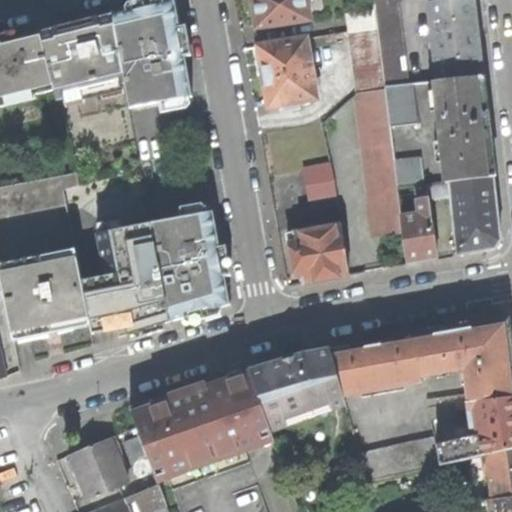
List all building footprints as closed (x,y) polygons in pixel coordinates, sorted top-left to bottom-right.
[(186,57),(180,26),(175,0),(168,0),(112,14),(113,19),(126,86),(130,111),(193,98),(186,57)] [(251,0),(254,13),(257,30),(312,22),(310,7),(314,0),(313,0),(251,0)] [(374,0),(376,11),(385,87),(407,84),(397,2),(401,1),(400,0),(374,0)] [(434,49),(437,80),(482,75),(477,34),(473,0),(462,0),(429,4),(433,36),(428,37),(429,49),(434,49)] [(357,90),(385,87),(376,11),(347,14),(357,90)] [(55,33),(99,22),(98,17),(75,23),(54,28),(55,33)] [(113,19),(99,22),(55,33),(41,36),(55,91),(57,102),(126,86),(113,19)] [(187,25),(180,26),(186,57),(193,56),(190,40),(187,25)] [(0,40),(0,98),(32,91),(33,96),(55,91),(41,36),(39,31),(0,40)] [(316,99),(307,39),(259,47),(266,89),(269,107),(316,99)] [(437,80),(434,81),(446,182),(449,182),(493,177),(488,126),(482,75),(437,80)] [(415,125),(390,127),(394,161),(433,156),(438,183),(446,182),(434,81),(411,84),(415,125)] [(385,87),(390,127),(415,125),(411,84),(407,84),(385,87)] [(389,234),(403,232),(402,217),(398,188),(394,161),(390,127),(385,87),(357,90),(375,236),(389,234)] [(140,162),(166,158),(162,134),(199,128),(193,98),(130,111),(140,162)] [(428,184),(438,183),(433,156),(394,161),(398,188),(412,186),(428,184)] [(170,182),(166,158),(140,162),(152,225),(214,212),(207,175),(170,182)] [(335,205),(328,166),(304,170),(311,209),(335,205)] [(77,172),(45,179),(51,207),(67,204),(64,190),(80,187),(77,172)] [(493,177),(449,182),(451,196),(451,200),(455,200),(458,226),(454,227),(457,255),(496,248),(500,242),(497,212),(493,177)] [(0,187),(0,217),(51,207),(45,179),(0,187)] [(451,196),(449,182),(446,182),(438,183),(428,184),(430,199),(451,196)] [(419,200),(430,199),(428,184),(412,186),(413,193),(418,192),(419,200)] [(438,258),(430,199),(419,200),(420,215),(402,217),(403,232),(407,263),(423,261),(438,258)] [(73,242),(86,241),(83,208),(70,209),(73,242)] [(171,323),(231,305),(221,251),(214,212),(152,225),(171,323)] [(100,234),(131,229),(128,223),(121,217),(110,216),(102,221),(98,226),(100,234)] [(152,225),(131,229),(100,234),(108,277),(118,329),(127,327),(130,336),(148,330),(171,323),(152,225)] [(349,275),(341,226),(297,233),(298,241),(290,242),(296,277),(303,275),(305,283),(327,279),(349,275)] [(76,250),(0,265),(0,275),(4,297),(14,342),(46,335),(91,325),(83,282),(76,250)] [(93,335),(118,329),(108,277),(83,282),(91,325),(93,335)] [(464,369),(470,403),(474,402),(511,397),(511,336),(510,318),(413,335),(422,377),(464,369)] [(120,339),(130,336),(127,327),(118,329),(120,339)] [(423,383),(422,377),(413,335),(375,342),(331,350),(345,397),(423,383)] [(305,355),(264,368),(250,372),(267,421),(284,416),(330,403),(333,411),(347,407),(345,397),(331,350),(305,355)] [(250,372),(233,377),(239,395),(257,448),(274,442),(267,421),(250,372)] [(227,399),(239,395),(233,377),(221,381),(222,386),(227,399)] [(227,399),(222,386),(207,390),(205,385),(189,390),(216,463),(257,448),(239,395),(227,399)] [(158,483),(216,463),(189,390),(178,394),(130,408),(158,483)] [(511,397),(474,402),(475,410),(478,436),(437,446),(441,467),(483,456),(511,449),(511,397)] [(286,423),(333,411),(330,403),(284,416),(286,423)] [(431,420),(457,416),(455,404),(429,407),(431,420)] [(116,436),(110,439),(118,456),(123,454),(116,436)] [(439,467),(441,467),(437,446),(435,438),(361,454),(369,483),(439,467)] [(118,456),(110,439),(70,456),(80,478),(82,484),(89,500),(129,483),(118,456)] [(135,440),(125,445),(143,478),(152,473),(135,440)] [(511,449),(483,456),(489,501),(511,497),(511,449)] [(74,480),(80,478),(70,456),(65,458),(74,480)] [(268,511),(251,463),(221,474),(234,511),(268,511)] [(234,511),(221,474),(172,492),(179,511),(234,511)] [(159,485),(93,511),(147,511),(167,504),(159,485)] [(450,506),(451,511),(511,511),(511,497),(489,501),(450,506)]
